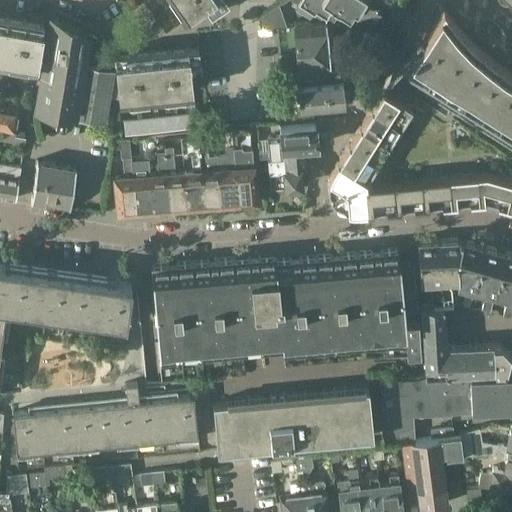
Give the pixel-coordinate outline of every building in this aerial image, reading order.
[(172,0),(185,19),(213,0),(172,0)] [(293,0),(314,13),(313,13),(320,18),(322,15),(326,17),(327,16),(333,20),(338,12),(339,12),(351,19),(352,16),(351,16),(354,11),(357,13),(358,12),(357,11),(363,0),(293,0)] [(511,68),(505,64),(489,52),(488,51),(472,38),(458,23),(457,23),(457,22),(443,3),(405,63),(406,63),(397,78),(511,150),(511,68)] [(260,28),(282,26),(275,6),(258,18),(260,28)] [(0,59),(36,66),(44,22),(0,14),(0,59)] [(73,112),(81,65),(85,38),(95,40),(96,34),(87,30),(53,15),(38,106),(73,112)] [(310,70),(330,68),(326,24),(305,25),(293,25),(295,49),(298,76),(298,77),(311,77),(310,70)] [(198,45),(132,52),(114,54),(116,70),(119,95),(119,98),(193,89),(191,67),(201,66),(198,45)] [(116,70),(113,70),(81,65),(73,112),(74,112),(73,114),(104,118),(109,93),(119,95),(116,70)] [(311,77),(298,77),(299,84),(297,85),(300,106),(344,101),(344,100),(351,99),(350,81),(343,82),(342,79),(340,80),(338,67),(330,68),(310,70),(311,77)] [(295,105),(294,87),(281,87),(283,106),(295,105)] [(371,106),(371,107),(400,125),(412,107),(382,88),(376,99),(371,106)] [(0,127),(3,128),(16,130),(20,104),(0,100),(0,127)] [(365,117),(360,124),(389,143),(400,125),(371,107),(364,117),(365,117)] [(176,115),(178,128),(196,126),(194,113),(176,115)] [(159,116),(161,129),(178,128),(176,115),(159,116)] [(141,118),(142,131),(161,129),(159,116),(141,118)] [(141,118),(123,120),(125,133),(142,131),(141,118)] [(267,136),(269,150),(272,150),(272,155),(282,154),(284,154),(283,146),(307,144),(307,146),(317,145),(315,123),(280,126),(280,135),(267,136)] [(348,143),(378,161),(389,143),(360,124),(353,135),(349,142),(348,143)] [(15,135),(16,130),(3,128),(1,139),(24,143),(25,136),(15,135)] [(206,133),(198,134),(204,203),(209,203),(211,205),(218,205),(220,202),(222,202),(217,151),(208,152),(206,133)] [(199,204),(204,203),(198,134),(189,135),(192,166),(196,166),(196,169),(184,170),(187,205),(189,204),(191,207),(197,206),(199,204)] [(181,135),(164,137),(170,206),(176,206),(178,208),(184,207),(186,205),(187,205),(184,170),(181,135)] [(166,206),(170,206),(164,137),(154,138),(157,169),(161,169),(162,172),(150,173),(154,207),(155,207),(157,209),(163,209),(166,206)] [(152,207),(154,207),(150,173),(138,174),(138,171),(141,170),(138,139),(129,140),(136,209),(141,209),(143,211),(149,210),(152,207)] [(114,176),(116,193),(118,211),(120,210),(123,212),(128,212),(131,209),(136,209),(129,140),(120,141),(123,172),(128,172),(128,175),(114,176)] [(337,161),(364,178),(366,179),(378,161),(348,143),(342,153),(338,160),(337,160),(337,161)] [(272,150),(269,150),(258,152),(259,158),(266,157),(270,188),(301,184),(300,167),(304,167),(303,160),(309,159),(307,146),(307,144),(283,146),(284,154),(282,154),(272,155),(272,150)] [(243,146),(234,147),(239,200),(244,200),(245,202),(252,202),(254,199),(256,199),(252,148),(243,149),(243,146)] [(234,147),(225,147),(225,150),(217,151),(222,202),(223,202),(225,204),(231,203),(234,201),(239,200),(234,147)] [(75,166),(37,159),(31,201),(69,207),(75,166)] [(330,196),(331,198),(364,178),(337,161),(332,169),(331,171),(330,174),(329,177),(328,179),(328,182),(327,185),(328,188),(328,189),(328,190),(329,193),(330,196)] [(0,195),(15,198),(20,166),(0,162),(0,195)] [(506,204),(511,181),(511,178),(486,171),(476,172),(479,199),(484,198),(497,201),(497,202),(506,204)] [(476,172),(448,175),(450,201),(456,201),(469,199),(469,200),(479,199),(476,172)] [(450,201),(448,175),(420,177),(422,204),(428,204),(428,203),(441,202),(450,201)] [(420,177),(392,180),(395,207),(400,206),(414,205),(422,204),(420,177)] [(366,210),(364,178),(331,198),(331,199),(334,202),(336,204),(340,207),(342,208),(345,209),(348,210),(352,210),(355,211),(358,210),(358,211),(366,210)] [(395,207),(392,180),(366,183),(366,180),(366,179),(364,178),(366,210),(373,209),(386,207),(386,208),(395,207)] [(458,256),(462,238),(462,237),(461,237),(461,238),(458,237),(440,238),(441,277),(441,282),(443,302),(443,303),(453,304),(451,285),(446,279),(445,277),(459,276),(459,275),(458,256)] [(440,238),(418,240),(418,243),(418,244),(419,278),(435,277),(435,281),(432,286),(433,303),(443,302),(441,282),(441,277),(440,238)] [(474,290),(485,247),(475,244),(474,242),(464,239),(462,238),(458,256),(459,275),(459,276),(457,286),(474,290)] [(273,260),(152,272),(152,275),(158,338),(157,338),(161,379),(211,374),(218,445),(228,444),(229,448),(237,448),(299,442),(373,435),(366,363),(375,363),(408,359),(421,358),(419,319),(414,262),(399,264),(398,246),(396,246),(388,247),(388,242),(275,253),(272,253),(273,260)] [(495,295),(506,252),(496,250),(496,248),(488,246),(486,247),(485,247),(474,290),(495,295)] [(511,312),(511,252),(508,251),(506,252),(495,295),(506,297),(502,313),(508,315),(511,312)] [(0,343),(4,312),(5,305),(46,311),(87,317),(125,322),(129,299),(131,282),(130,281),(131,276),(116,274),(93,271),(62,267),(52,266),(11,260),(4,259),(3,264),(0,263),(0,343)] [(463,304),(470,305),(473,294),(466,292),(463,304)] [(491,310),(493,300),(485,297),(482,308),(491,310)] [(422,303),(424,335),(443,334),(443,329),(445,327),(443,303),(443,302),(433,303),(422,303)] [(427,373),(451,372),(450,344),(443,338),(443,334),(424,335),(427,373)] [(500,342),(477,343),(478,370),(505,368),(509,351),(500,342)] [(478,370),(477,343),(450,344),(451,372),(478,370)] [(418,376),(380,377),(380,382),(381,417),(383,443),(400,441),(415,440),(413,415),(452,414),(452,412),(509,410),(511,409),(511,376),(510,376),(427,381),(427,373),(418,376)] [(18,468),(93,461),(174,453),(199,450),(198,433),(193,393),(193,388),(177,390),(165,391),(147,393),(138,393),(137,381),(125,382),(126,395),(27,405),(16,406),(12,406),(12,411),(14,427),(9,427),(12,457),(17,457),(18,468)] [(479,426),(460,432),(461,435),(463,454),(496,452),(505,453),(506,454),(511,454),(511,421),(511,422),(510,430),(510,433),(508,445),(498,443),(483,441),(479,426)] [(453,427),(431,430),(432,438),(454,435),(453,427)] [(415,440),(400,441),(408,501),(419,500),(419,505),(447,501),(442,457),(446,456),(463,454),(461,435),(454,435),(432,438),(415,440)] [(385,456),(383,445),(375,446),(376,457),(385,456)] [(340,460),(338,448),(329,449),(331,461),(340,460)] [(365,459),(365,458),(364,448),(359,449),(356,449),(357,460),(365,459)] [(312,451),(295,453),(298,473),(302,473),(304,474),(304,476),(308,475),(308,473),(309,472),(310,471),(314,465),(312,451)] [(481,471),(478,485),(481,486),(489,486),(491,477),(502,479),(502,478),(511,479),(511,454),(506,454),(504,468),(493,466),(492,472),(481,471)] [(271,456),(273,470),(284,469),(282,455),(271,456)] [(114,475),(134,473),(133,461),(112,463),(114,475)] [(75,463),(64,464),(66,475),(76,474),(75,463)] [(93,478),(114,475),(112,463),(92,466),(93,478)] [(45,466),(46,469),(46,477),(66,475),(64,464),(45,466)] [(338,488),(341,511),(363,511),(360,486),(358,476),(357,468),(347,469),(349,487),(338,488)] [(46,469),(27,471),(29,485),(47,484),(46,477),(46,469)] [(151,471),(152,482),(153,485),(167,483),(166,469),(151,471)] [(27,471),(9,473),(8,492),(29,488),(29,485),(27,471)] [(143,482),(152,482),(151,471),(141,472),(143,482)] [(389,481),(380,482),(383,511),(402,511),(401,500),(398,471),(388,473),(389,481)] [(358,476),(360,486),(363,511),(383,511),(380,482),(378,474),(358,476)] [(491,477),(489,486),(500,488),(497,507),(511,508),(511,479),(502,478),(502,479),(491,477)] [(328,511),(326,488),(325,481),(314,482),(313,479),(299,481),(300,491),(303,490),(304,500),(306,500),(308,508),(303,509),(303,511),(328,511)] [(290,493),(280,494),(282,511),(303,511),(303,509),(308,508),(306,500),(304,500),(303,490),(300,491),(299,481),(289,482),(290,493)] [(450,492),(461,490),(460,481),(449,482),(450,492)] [(177,511),(176,499),(156,501),(157,511),(177,511)] [(116,501),(117,506),(117,511),(137,511),(137,504),(136,504),(127,505),(127,500),(116,501)] [(137,504),(137,511),(157,511),(156,501),(137,504)]
